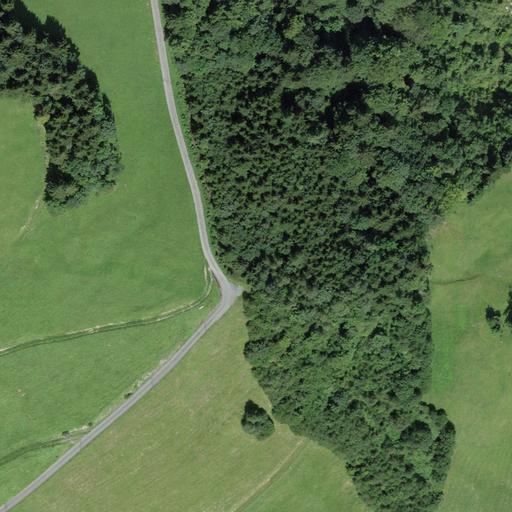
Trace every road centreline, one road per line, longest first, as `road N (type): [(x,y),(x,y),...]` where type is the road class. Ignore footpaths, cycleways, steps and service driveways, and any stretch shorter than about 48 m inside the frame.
road 1 (unclassified): [(155,0),(170,97),(226,303),(139,395),(0,509)]
road 2 (track): [(0,352),(197,302),(208,283),(207,254)]
